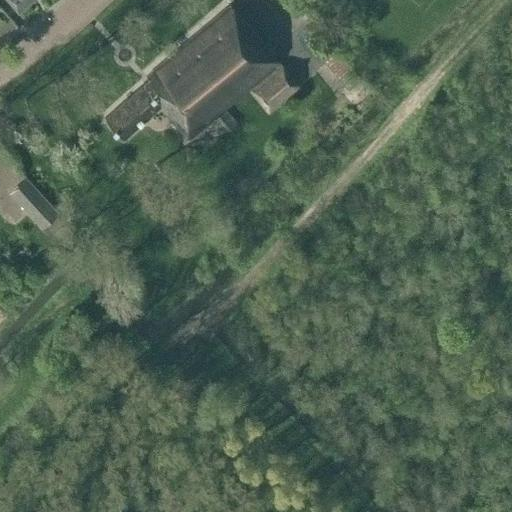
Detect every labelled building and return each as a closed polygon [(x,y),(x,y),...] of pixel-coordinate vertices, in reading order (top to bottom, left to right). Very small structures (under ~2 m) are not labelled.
[(7,0),(18,12),(32,0),(7,0)] [(230,5),(145,77),(147,80),(105,118),(123,138),(159,106),(187,139),(273,66),(278,62),(230,5)] [(361,79),(335,48),(321,59),(348,89),(341,95),(359,115),(372,93),(360,79),(361,79)] [(278,62),(273,66),(275,68),(249,90),(267,112),(298,86),(280,64),(278,62)] [(217,117),(228,130),(236,123),(225,110),(217,117)] [(26,177),(17,185),(8,193),(42,228),(59,213),(26,177)]
